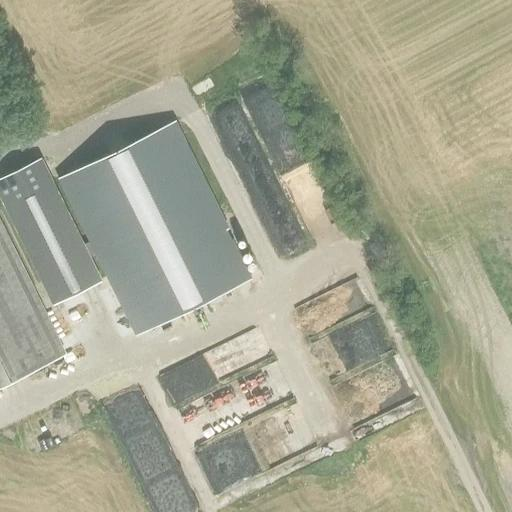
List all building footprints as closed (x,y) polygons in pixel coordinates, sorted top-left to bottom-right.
[(249,280),(173,125),(64,179),(94,241),(85,246),(43,160),(0,181),(0,195),(54,305),(103,281),(92,260),(101,256),(139,334),(249,280)] [(0,387),(65,356),(0,224),(0,387)] [(107,403),(148,506),(159,502),(162,511),(194,511),(145,388),(107,403)] [(34,447),(84,429),(74,402),(25,419),(34,447)] [(223,488),(320,446),(303,408),(207,451),(223,488)]
